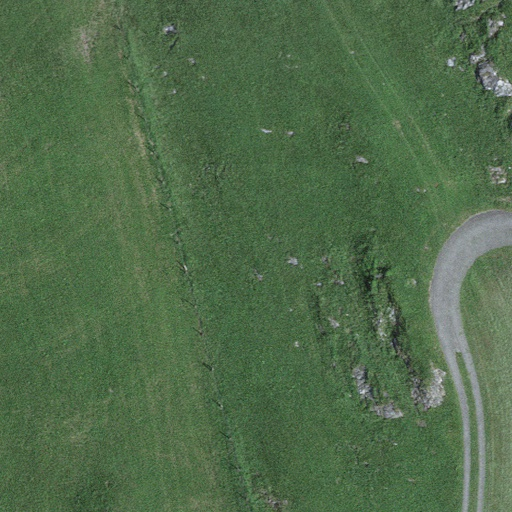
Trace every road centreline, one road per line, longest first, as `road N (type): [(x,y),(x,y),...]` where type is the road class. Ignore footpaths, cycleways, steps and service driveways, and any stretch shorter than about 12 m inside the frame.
road 1 (track): [(472,511),(473,411),(446,287),(454,257),(470,241),(511,230)]
road 2 (track): [(454,257),(433,172),(325,0)]
